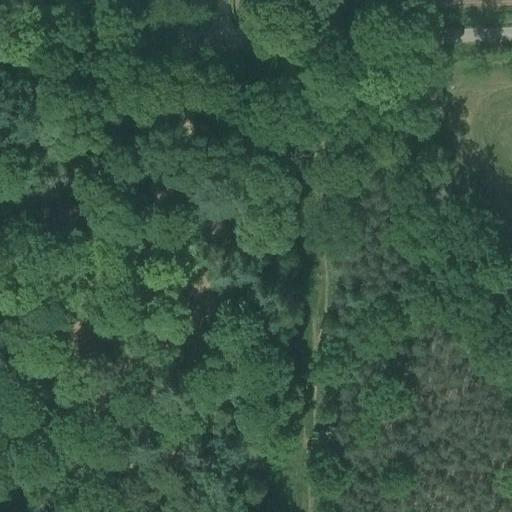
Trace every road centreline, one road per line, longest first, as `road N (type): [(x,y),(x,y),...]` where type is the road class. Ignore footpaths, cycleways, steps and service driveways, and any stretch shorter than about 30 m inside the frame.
road 1 (unclassified): [(511,54),(322,61),(0,53)]
road 2 (track): [(511,368),(322,61)]
